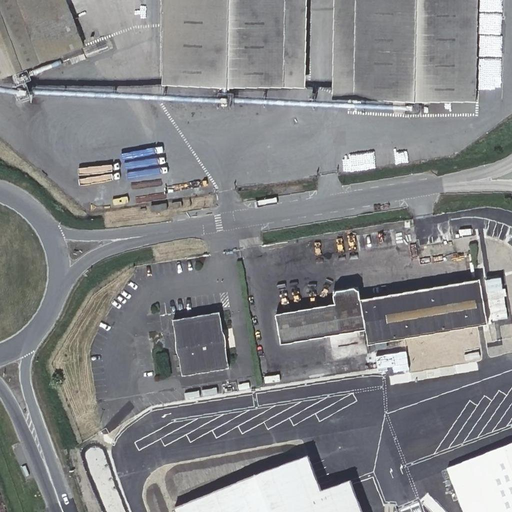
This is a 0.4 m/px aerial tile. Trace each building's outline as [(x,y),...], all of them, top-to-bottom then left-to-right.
[(0,0),(0,80),(84,47),(66,0),(0,0)] [(308,0),(165,0),(164,83),(307,88),(308,0)] [(477,102),(479,0),(335,0),(334,99),(477,102)] [(368,347),(379,345),(421,337),(448,333),(459,331),(487,326),(487,323),(511,318),(511,288),(507,258),(495,261),(495,262),(492,263),(491,258),(485,259),(486,264),(483,264),(483,262),(476,264),(479,281),(362,301),(359,288),(332,293),(335,306),(274,317),(279,346),(365,331),(368,347)] [(221,339),(218,333),(215,314),(166,322),(169,341),(169,342),(169,351),(171,356),(172,359),(175,378),(224,370),(221,351),(222,345),(221,342),(221,339)] [(421,337),(379,345),(379,351),(422,343),(421,337)] [(465,351),(423,366),(428,378),(470,363),(465,351)] [(378,365),(387,364),(387,368),(412,366),(411,352),(378,355),(378,365)] [(303,433),(294,410),(257,425),(267,448),(303,433)] [(511,511),(511,444),(446,469),(462,511),(511,511)] [(359,511),(348,482),(321,493),(308,461),(178,511),(359,511)]
